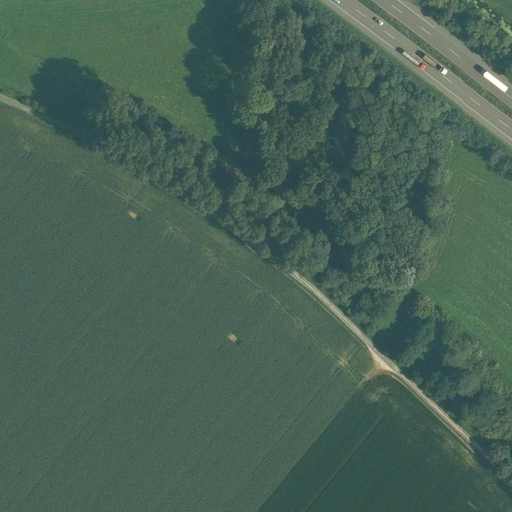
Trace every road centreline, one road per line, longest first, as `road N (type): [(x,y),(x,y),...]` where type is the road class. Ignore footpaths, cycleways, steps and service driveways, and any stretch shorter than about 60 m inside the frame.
road 1 (unclassified): [(0,100),(136,163),(313,289),(511,479)]
road 2 (motorway): [(341,0),(511,129)]
road 3 (motorway): [(511,100),(378,0)]
